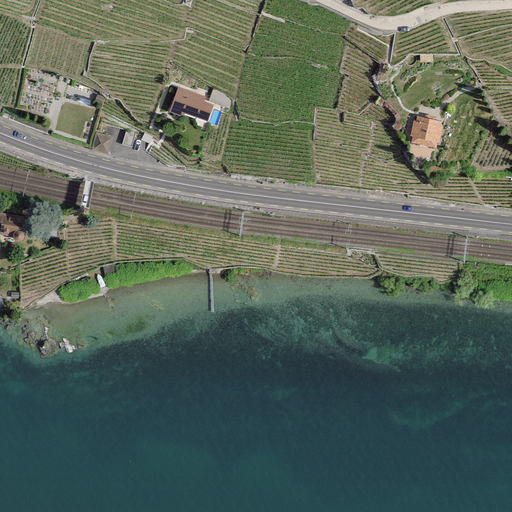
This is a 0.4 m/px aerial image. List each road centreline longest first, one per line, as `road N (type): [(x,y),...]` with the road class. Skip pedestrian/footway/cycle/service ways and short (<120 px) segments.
road 1 (primary): [(0,133),(151,178),(511,223)]
road 2 (track): [(321,0),(367,21),(511,2)]
